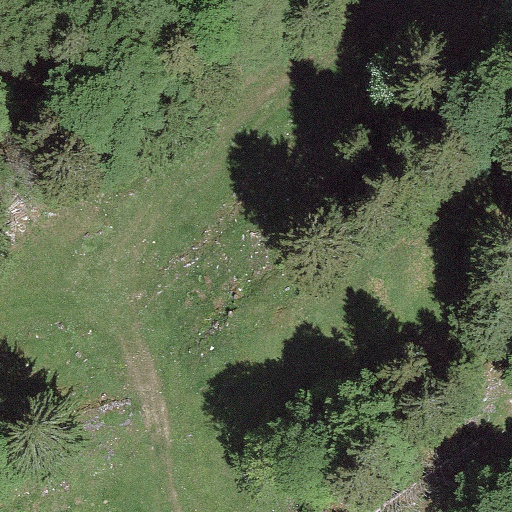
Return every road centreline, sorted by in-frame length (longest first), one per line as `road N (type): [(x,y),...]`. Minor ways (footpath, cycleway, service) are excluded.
road 1 (track): [(124,264),(182,176),(412,0)]
road 2 (track): [(176,511),(124,264)]
road 3 (track): [(0,305),(124,264)]
